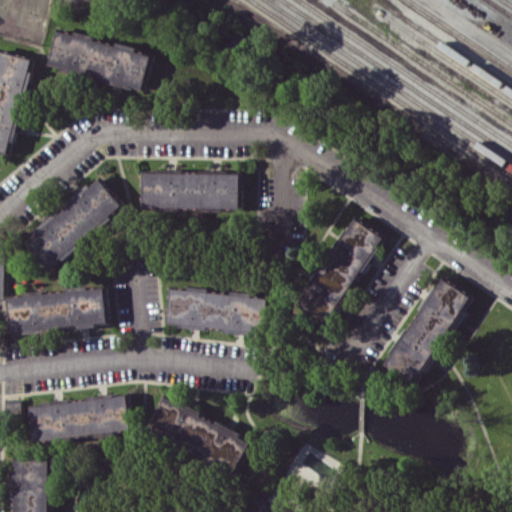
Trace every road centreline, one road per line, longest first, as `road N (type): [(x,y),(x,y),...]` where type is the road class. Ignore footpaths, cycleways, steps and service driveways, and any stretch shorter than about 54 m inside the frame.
road 1 (residential): [(0,215),(96,130),(271,130),(428,240)]
road 2 (residential): [(0,373),(142,357),(258,370)]
road 3 (residential): [(428,240),(342,367)]
